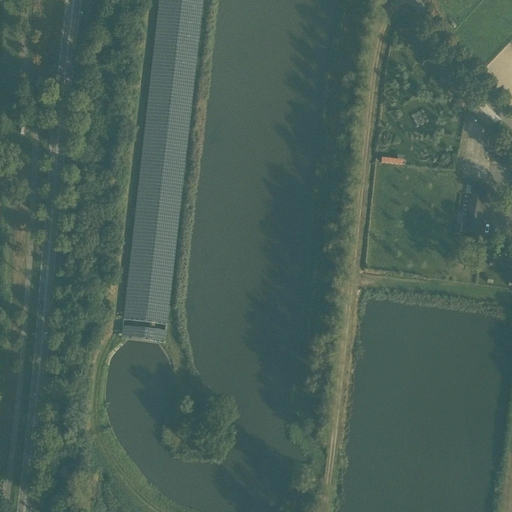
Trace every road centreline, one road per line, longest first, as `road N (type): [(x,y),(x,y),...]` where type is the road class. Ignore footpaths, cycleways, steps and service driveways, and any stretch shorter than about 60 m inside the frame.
road 1 (primary): [(23,511),(73,0)]
road 2 (unclassified): [(511,125),(434,34),(417,0)]
